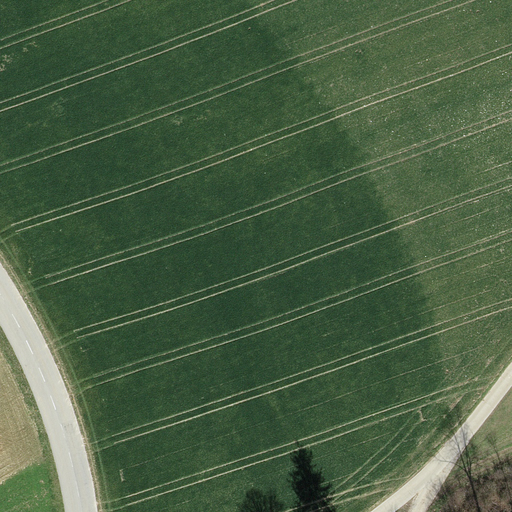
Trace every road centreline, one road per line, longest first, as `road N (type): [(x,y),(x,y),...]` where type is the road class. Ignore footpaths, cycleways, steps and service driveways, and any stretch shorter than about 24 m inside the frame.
road 1 (unclassified): [(0,293),(42,375),(69,449),(80,511)]
road 2 (unclassified): [(435,476),(511,373)]
